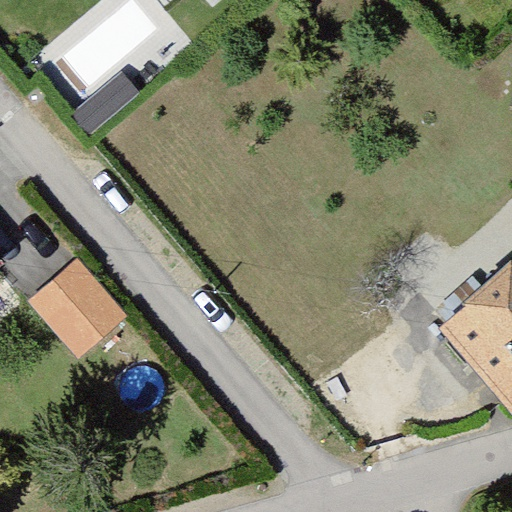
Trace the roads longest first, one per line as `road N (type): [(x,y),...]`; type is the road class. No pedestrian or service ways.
road 1 (residential): [(336,506),(0,109)]
road 2 (residential): [(511,450),(336,506)]
